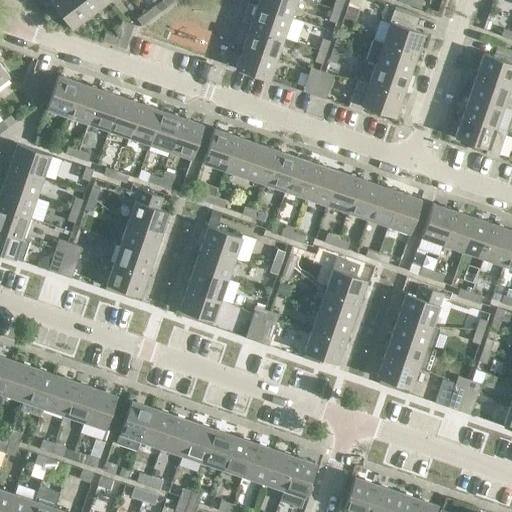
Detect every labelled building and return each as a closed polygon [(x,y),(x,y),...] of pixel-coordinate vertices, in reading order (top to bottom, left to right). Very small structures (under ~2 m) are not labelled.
[(89,14),(77,0),(49,0),(71,28),(89,14)] [(106,1),(105,0),(77,0),(89,14),(106,1)] [(295,0),(257,0),(256,5),(289,17),(295,0)] [(334,0),(332,9),(339,11),(342,0),(334,0)] [(422,1),(419,0),(409,0),(408,4),(420,8),(422,1)] [(155,4),(146,11),(151,18),(160,10),(155,4)] [(289,17),(256,5),(252,18),(249,21),(250,22),(249,26),(283,37),(289,17)] [(347,5),(343,16),(355,21),(359,9),(347,5)] [(339,11),(332,9),(328,20),(335,23),(339,11)] [(393,10),(382,43),(415,54),(417,50),(418,50),(418,46),(423,33),(413,29),(417,18),(393,10)] [(151,18),(146,11),(136,18),(141,25),(151,18)] [(121,20),(116,37),(113,44),(125,48),(133,24),(121,20)] [(283,37),(249,26),(248,30),(246,30),(246,34),(242,46),(276,58),(283,37)] [(511,31),(503,28),(500,36),(511,39),(511,37),(511,31)] [(105,33),(102,40),(113,44),(116,37),(105,33)] [(343,40),(336,37),(332,48),(339,51),(343,40)] [(322,38),(318,50),(325,52),(329,41),(322,38)] [(415,54),(382,43),(375,63),(408,75),(413,62),(415,59),(414,58),(415,54)] [(477,71),(476,75),(511,87),(511,50),(497,45),(492,56),(483,53),(478,67),(476,70),(477,71)] [(276,58),(242,46),(237,60),(235,63),(236,64),(235,68),(268,79),(276,58)] [(339,51),(332,48),(328,60),(335,62),(339,51)] [(325,52),(318,50),(314,61),(321,63),(325,52)] [(408,75),(375,63),(368,83),(401,95),(403,91),(404,91),(404,87),(408,75)] [(0,81),(9,75),(0,64),(0,81)] [(310,67),(302,91),(313,95),(321,71),(310,67)] [(25,94),(37,98),(45,74),(33,70),(25,94)] [(333,75),(321,71),(313,95),(325,99),(333,75)] [(46,108),(67,115),(79,82),(66,78),(63,75),(62,76),(57,75),(46,108)] [(511,87),(476,75),(474,78),(473,78),(473,83),(469,95),(502,107),(511,110),(511,87)] [(357,79),(347,106),(359,110),(360,105),(394,116),(398,103),(401,100),(400,99),(401,95),(368,83),(357,79)] [(91,86),(79,82),(67,115),(87,122),(99,89),(95,88),(95,86),(91,86)] [(103,90),(99,89),(87,122),(108,129),(119,96),(107,92),(104,89),(103,90)] [(502,107),(469,95),(464,107),(462,111),(463,112),(462,115),(495,127),(502,107)] [(132,100),(119,96),(108,129),(128,136),(140,103),(136,102),(136,100),(132,100)] [(144,104),(140,103),(128,136),(149,143),(160,110),(148,106),(145,103),(144,104)] [(173,114),(160,110),(149,143),(169,150),(181,117),(177,116),(177,114),(173,114)] [(506,131),(495,127),(462,115),(460,119),(459,119),(459,123),(454,137),(469,142),(468,147),(497,157),(506,131)] [(185,118),(181,117),(169,150),(191,158),(202,124),(189,120),(186,117),(185,118)] [(227,133),(213,128),(202,162),(223,169),(235,135),(231,134),(231,133),(227,133)] [(48,139),(36,135),(34,143),(45,146),(48,139)] [(239,137),(235,135),(223,169),(244,176),(255,142),(243,138),(240,136),(239,137)] [(268,147),(255,142),(244,176),(264,183),(276,149),(272,148),(272,147),(268,147)] [(50,154),(16,143),(12,156),(9,159),(10,160),(9,164),(42,176),(50,154)] [(64,153),(76,157),(78,149),(67,145),(64,153)] [(90,153),(78,149),(76,157),(87,161),(90,153)] [(279,151),(276,149),(264,183),(285,190),(296,156),(284,152),(280,150),(279,151)] [(308,161),(296,156),(285,190),(305,197),(317,163),(313,162),(313,161),(308,161)] [(321,165),(317,163),(305,197),(326,204),(338,171),(325,166),(322,164),(321,165)] [(42,176),(9,164),(7,168),(6,168),(6,172),(2,185),(35,196),(42,176)] [(81,178),(88,180),(92,169),(85,166),(81,178)] [(105,167),(103,174),(114,178),(117,171),(105,167)] [(128,175),(117,171),(114,178),(125,182),(128,175)] [(350,175),(338,171),(326,204),(347,211),(358,178),(354,176),(354,175),(350,175)] [(149,173),(146,181),(157,185),(160,177),(149,173)] [(171,181),(160,177),(157,185),(169,189),(171,181)] [(362,179),(358,178),(347,211),(367,218),(378,185),(366,180),(363,178),(362,179)] [(35,196),(2,185),(0,189),(0,206),(28,217),(35,196)] [(391,189),(378,185),(367,218),(387,225),(399,192),(395,190),(395,189),(391,189)] [(99,188),(92,186),(88,197),(95,200),(99,188)] [(138,189),(134,200),(127,222),(161,233),(162,229),(163,229),(163,225),(168,212),(158,208),(162,197),(138,189)] [(203,192),(200,199),(212,203),(214,196),(203,192)] [(403,193),(399,192),(387,225),(409,232),(420,199),(407,194),(404,192),(403,193)] [(226,200),(214,196),(212,203),(223,207),(226,200)] [(74,197),(70,208),(78,211),(82,199),(74,197)] [(95,200),(88,197),(84,208),(91,211),(95,200)] [(444,207),(432,203),(420,236),(442,244),(453,210),(449,209),(449,207),(444,207)] [(28,217),(0,206),(0,229),(21,237),(28,217)] [(244,206),(241,213),(252,217),(255,210),(244,206)] [(78,211),(70,208),(66,219),(74,222),(78,211)] [(266,214),(255,210),(252,217),(264,221),(266,214)] [(457,211),(453,210),(442,244),(462,251),(473,217),(461,213),(458,210),(457,211)] [(486,221),(473,217),(462,251),(483,258),(494,224),(490,223),(490,221),(486,221)] [(161,233),(127,222),(120,242),(154,254),(158,241),(160,238),(159,237),(161,233)] [(498,225),(494,224),(483,258),(503,264),(511,237),(511,230),(502,227),(499,224),(498,225)] [(201,243),(200,246),(233,258),(241,236),(207,225),(203,238),(200,242),(201,243)] [(282,227),(280,235),(291,239),(294,231),(282,227)] [(21,237),(0,229),(0,253),(14,258),(21,237)] [(305,235),(294,231),(291,239),(302,243),(305,235)] [(326,234),(323,242),(335,246),(337,238),(326,234)] [(511,237),(503,264),(511,267),(511,237)] [(349,242),(337,238),(335,246),(346,249),(349,242)] [(58,239),(55,246),(67,250),(69,243),(58,239)] [(154,254),(120,242),(113,262),(147,274),(148,270),(149,270),(149,266),(154,254)] [(81,247),(69,243),(67,250),(79,254),(81,247)] [(67,250),(55,246),(47,270),(59,274),(67,250)] [(233,258),(200,246),(199,250),(197,250),(197,255),(193,267),(226,278),(233,258)] [(367,248),(364,256),(376,259),(378,252),(367,248)] [(276,249),(273,260),(280,262),(283,251),(276,249)] [(79,254),(67,250),(59,274),(70,278),(79,254)] [(389,256),(378,252),(376,259),(387,263),(389,256)] [(296,255),(289,253),(285,264),(292,267),(296,255)] [(365,279),(355,275),(359,264),(336,256),(325,289),(358,301),(359,297),(361,297),(361,292),(365,279)] [(280,262),(273,260),(269,272),(276,274),(280,262)] [(147,274),(113,262),(106,284),(139,295),(140,293),(143,290),(141,289),(147,274)] [(292,267),(285,264),(281,276),(288,278),(292,267)] [(226,278),(193,267),(189,279),(186,282),(187,284),(186,287),(219,299),(226,278)] [(421,267),(418,274),(430,278),(432,270),(421,267)] [(443,274),(432,270),(430,278),(441,282),(443,274)] [(280,280),(276,291),(287,295),(291,284),(280,280)] [(399,310),(398,314),(431,325),(442,293),(420,285),(416,296),(405,293),(400,306),(398,309),(399,310)] [(219,299),(186,287),(185,291),(183,291),(183,295),(179,309),(212,320),(219,299)] [(470,292),(459,288),(456,296),(468,300),(470,292)] [(358,301),(325,289),(318,310),(351,321),(355,309),(358,306),(357,304),(358,301)] [(482,296),(470,292),(468,300),(479,303),(482,296)] [(511,297),(502,295),(500,302),(511,306),(511,303),(511,297)] [(255,306),(253,314),(264,318),(267,310),(255,306)] [(496,307),(492,319),(499,321),(503,310),(496,307)] [(278,314),(267,310),(264,318),(276,321),(278,314)] [(351,321),(318,310),(311,330),(344,342),(345,338),(347,338),(347,333),(351,321)] [(264,318),(253,314),(244,337),(256,341),(264,318)] [(439,328),(431,325),(398,314),(396,318),(395,318),(395,322),(391,335),(432,349),(439,328)] [(276,321),(264,318),(256,341),(267,345),(276,321)] [(479,318),(475,329),(482,332),(486,321),(479,318)] [(482,332),(475,329),(471,341),(478,343),(482,332)] [(344,342),(311,330),(303,352),(337,363),(341,350),(344,346),(343,345),(344,342)] [(435,350),(432,349),(391,335),(386,347),(384,350),(385,351),(384,355),(417,366),(428,370),(435,350)] [(493,340),(486,338),(482,349),(489,351),(493,340)] [(489,351),(482,349),(478,360),(485,363),(489,351)] [(13,360),(0,355),(0,391),(2,393),(13,360)] [(417,366),(384,355),(382,359),(381,359),(381,363),(376,377),(410,388),(417,366)] [(33,367),(13,360),(2,393),(22,400),(33,367)] [(54,374),(33,367),(22,400),(18,411),(39,418),(43,407),(54,374)] [(74,381),(54,374),(43,407),(63,414),(74,381)] [(457,375),(455,383),(466,387),(469,379),(457,375)] [(480,383),(469,379),(466,387),(478,391),(480,383)] [(95,388),(74,381),(63,414),(84,421),(95,388)] [(466,387),(455,383),(447,406),(458,410),(466,387)] [(478,391),(466,387),(458,410),(470,414),(478,391)] [(116,395),(95,388),(84,421),(105,428),(116,395)] [(130,400),(119,433),(115,444),(136,451),(140,440),(151,407),(130,400)] [(511,404),(510,404),(503,426),(511,428),(511,404)] [(171,414),(151,407),(140,440),(160,447),(171,414)] [(192,421),(171,414),(160,447),(181,454),(192,421)] [(212,428),(192,421),(181,454),(201,461),(212,428)] [(3,426),(0,436),(0,437),(8,441),(12,429),(3,426)] [(233,435),(212,428),(201,461),(222,468),(233,435)] [(21,432),(12,429),(8,441),(17,444),(21,432)] [(253,442),(233,435),(222,468),(242,475),(253,442)] [(8,441),(0,437),(0,450),(4,452),(8,441)] [(42,439),(39,448),(50,452),(53,443),(42,439)] [(17,444),(8,441),(4,452),(13,455),(17,444)] [(274,449),(253,442),(242,475),(262,482),(274,449)] [(65,447),(53,443),(50,452),(62,456),(65,447)] [(294,456),(274,449),(262,482),(283,489),(294,456)] [(48,457),(37,454),(34,462),(45,466),(48,457)] [(86,455),(83,463),(95,467),(98,459),(86,455)] [(315,463),(294,456),(283,489),(304,496),(315,463)] [(60,461),(48,457),(45,466),(57,470),(60,461)] [(117,465),(105,461),(102,470),(114,474),(117,465)] [(93,473),(82,469),(78,478),(90,482),(93,473)] [(139,472),(136,481),(147,485),(150,476),(139,472)] [(100,475),(97,484),(109,488),(112,479),(100,475)] [(162,480),(150,476),(147,485),(159,489),(162,480)] [(342,509),(351,511),(364,511),(375,483),(353,476),(342,509)] [(387,511),(395,490),(375,483),(364,511),(387,511)] [(145,491),(134,487),(131,496),(142,500),(145,491)] [(182,487),(178,499),(187,502),(191,490),(182,487)] [(6,511),(13,493),(0,488),(0,511),(6,511)] [(200,493),(191,490),(187,502),(196,505),(200,493)] [(410,511),(415,497),(395,490),(387,511),(410,511)] [(157,495),(145,491),(142,500),(154,503),(157,495)] [(29,511),(34,500),(13,493),(6,511),(29,511)] [(433,511),(437,505),(415,497),(410,511),(433,511)] [(183,511),(187,502),(178,499),(174,511),(178,511),(183,511)] [(52,511),(54,507),(34,500),(29,511),(52,511)] [(220,500),(217,509),(225,511),(229,511),(232,504),(220,500)] [(193,511),(196,505),(187,502),(183,511),(193,511)]
